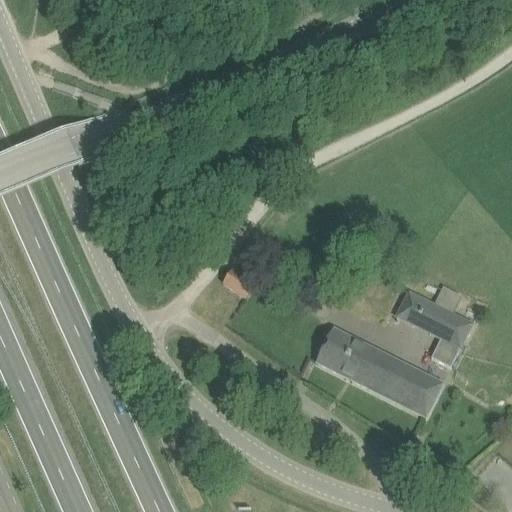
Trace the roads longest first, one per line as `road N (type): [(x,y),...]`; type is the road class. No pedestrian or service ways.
road 1 (unclassified): [(0,177),(390,0)]
road 2 (trunk): [(156,511),(0,145)]
road 3 (track): [(511,51),(281,183),(204,272)]
road 4 (unclassified): [(144,340),(109,282),(0,27)]
road 5 (residential): [(383,506),(373,454),(172,308)]
road 6 (unclassified): [(144,340),(219,427),(318,485),(383,506)]
road 7 (trunk): [(0,322),(82,511)]
